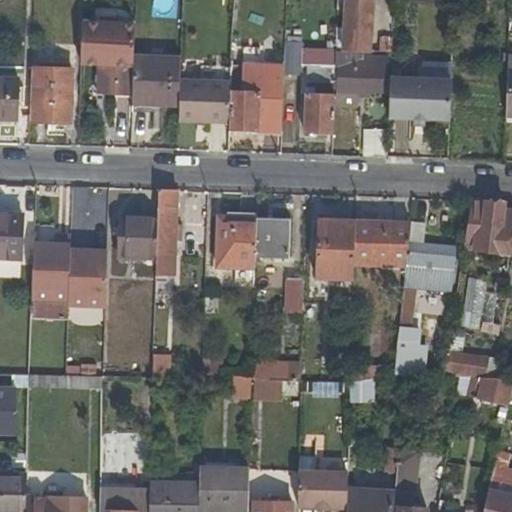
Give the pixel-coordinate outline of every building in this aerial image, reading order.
[(334,35),(334,43),(365,45),(366,0),(334,0),(334,20),(341,20),(340,35),(334,35)] [(93,12),(78,12),(78,56),(102,56),(131,57),(131,53),(132,14),(112,14),(112,7),(93,7),(93,12)] [(334,47),(333,64),(333,65),(338,65),(337,103),(355,103),(355,90),(364,90),(364,86),(383,86),(384,54),(352,53),(352,47),(334,47)] [(178,54),(131,53),(131,57),(131,85),(130,100),(177,101),(178,54)] [(131,85),(131,57),(102,56),(101,84),(131,85)] [(227,116),(227,125),(279,125),(281,63),(247,63),(247,88),(228,87),(227,116)] [(307,75),(333,76),(333,65),(333,64),(308,63),(307,75)] [(72,70),(35,69),(33,122),(71,123),(72,70)] [(0,114),(14,114),(15,73),(0,72),(0,114)] [(389,73),(388,114),(413,114),(423,114),(448,115),(449,75),(389,73)] [(180,115),(227,116),(228,87),(228,76),(180,76),(180,115)] [(332,130),(333,90),(304,89),(304,130),(332,130)] [(511,109),(504,110),(503,119),(511,119),(511,109)] [(369,152),(383,152),(384,126),(370,126),(369,152)] [(173,187),(155,186),(154,216),(153,251),(172,251),(173,187)] [(500,199),(467,198),(460,244),(505,251),(511,208),(500,206),(500,199)] [(18,212),(0,211),(0,254),(17,255),(18,212)] [(425,213),(407,212),(406,221),(405,240),(422,241),(425,213)] [(253,254),(254,216),(216,215),(215,264),(253,265),(253,254)] [(153,251),(154,216),(117,216),(117,253),(153,254),(153,251)] [(285,216),(254,216),(253,254),(285,255),(285,216)] [(351,261),(352,218),(315,217),(313,274),(350,275),(351,261)] [(406,221),(352,218),(351,261),(403,264),(405,240),(406,221)] [(52,243),(30,243),(29,298),(67,298),(68,239),(68,234),(52,234),(52,243)] [(84,239),(68,239),(67,298),(67,303),(103,303),(104,249),(83,248),(84,239)] [(422,241),(405,240),(403,264),(398,318),(409,319),(414,271),(419,271),(418,273),(450,275),(452,243),(422,241)] [(301,308),(301,273),(285,273),(284,307),(301,308)] [(465,328),(483,329),(485,279),(467,278),(465,328)] [(500,326),(508,296),(490,292),(482,322),(500,326)] [(444,345),(440,371),(459,372),(482,373),(485,373),(486,352),(444,345)] [(173,379),(174,355),(156,355),(156,379),(173,379)] [(251,359),(250,377),(287,378),(288,361),(251,359)] [(347,363),(347,380),(373,374),(373,364),(347,363)] [(440,371),(404,370),(403,377),(458,379),(459,372),(440,371)] [(102,388),(102,373),(72,373),(72,388),(102,388)] [(511,373),(485,373),(482,373),(475,401),(505,402),(511,374),(511,373)] [(250,377),(199,375),(199,396),(235,397),(235,404),(250,404),(250,377)] [(0,435),(22,436),(23,386),(0,385),(0,435)] [(389,511),(425,511),(427,496),(416,495),(418,484),(416,484),(418,457),(424,458),(426,439),(397,436),(392,488),(389,511)] [(314,461),(346,462),(346,445),(314,445),(314,461)] [(198,478),(198,505),(248,505),(249,461),(198,461),(198,478)] [(298,461),(298,497),(314,498),(314,504),(331,504),(332,498),(346,498),(346,486),(346,462),(314,461),(298,461)] [(0,508),(25,509),(25,494),(26,468),(0,468),(0,508)] [(149,478),(148,511),(197,511),(198,505),(198,478),(149,478)] [(511,511),(511,486),(486,481),(478,511),(511,511)] [(345,511),(389,511),(392,488),(346,486),(346,498),(345,511)] [(25,509),(25,511),(88,511),(89,495),(25,494),(25,509)] [(288,511),(288,496),(254,496),(253,511),(288,511)] [(106,506),(106,511),(139,511),(139,497),(122,497),(121,506),(106,506)]
